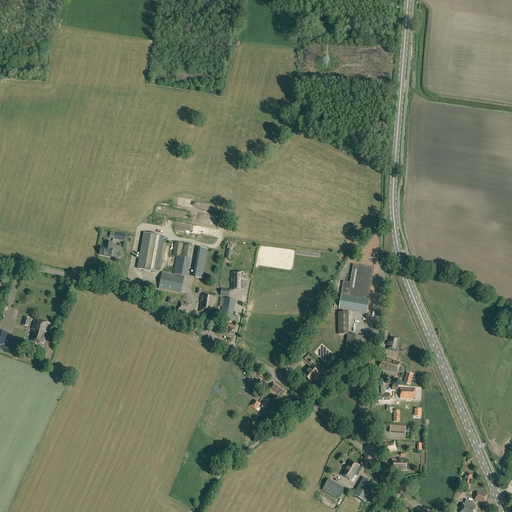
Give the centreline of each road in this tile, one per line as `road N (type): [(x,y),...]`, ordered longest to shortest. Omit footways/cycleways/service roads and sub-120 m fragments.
road 1 (unclassified): [(310,404),(277,373),(117,281),(0,258)]
road 2 (secondary): [(504,511),(399,252)]
road 3 (secondary): [(399,252),(393,186),(408,0)]
road 4 (unclassified): [(370,455),(365,381),(385,264),(399,252)]
road 5 (unclassified): [(198,511),(218,476),(310,404)]
